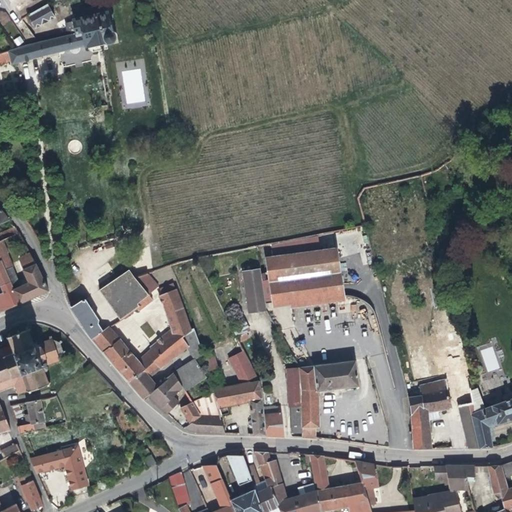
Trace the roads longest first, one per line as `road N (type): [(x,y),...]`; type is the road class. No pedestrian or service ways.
road 1 (tertiary): [(511,448),(418,456),(199,443)]
road 2 (tertiary): [(199,443),(158,426),(54,315)]
road 3 (tertiary): [(199,443),(74,511)]
road 4 (residential): [(54,315),(48,271),(0,201)]
